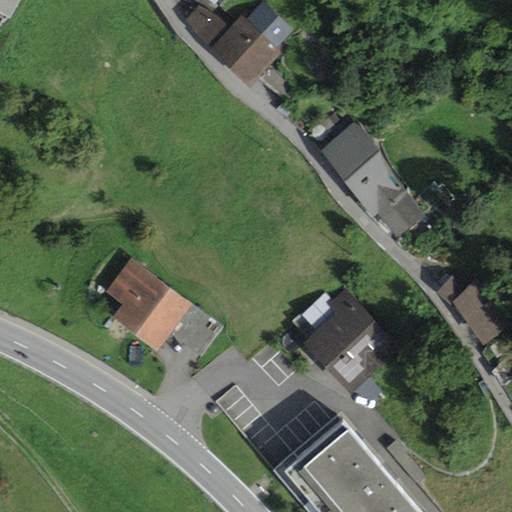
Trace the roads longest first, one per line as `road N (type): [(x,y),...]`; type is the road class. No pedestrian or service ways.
road 1 (residential): [(164,0),(421,277),(511,410)]
road 2 (tertiary): [(0,335),(137,410),(250,511)]
